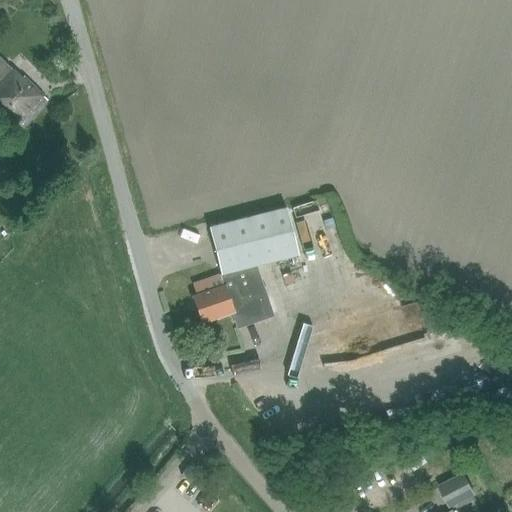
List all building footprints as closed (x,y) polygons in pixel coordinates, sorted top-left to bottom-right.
[(20,77),(5,62),(0,57),(0,113),(17,131),(48,99),(23,74),(20,77)] [(285,209),(209,228),(220,275),(221,275),(256,266),(297,256),(285,211),(285,209)] [(21,243),(27,237),(22,233),(23,232),(19,228),(13,235),(21,243)] [(220,275),(193,285),(197,297),(193,298),(202,323),(232,312),(237,328),(273,316),(264,289),(256,266),(221,275),(220,275)] [(477,493),(467,472),(441,485),(452,506),(477,493)]
